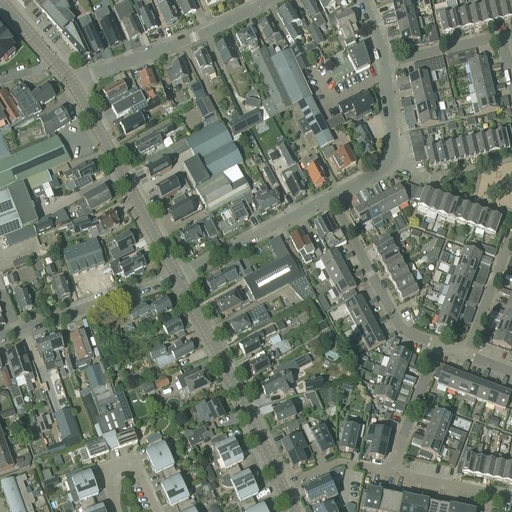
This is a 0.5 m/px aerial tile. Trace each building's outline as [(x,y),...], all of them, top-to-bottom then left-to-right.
[(16,0),(24,8),(33,0),(37,4),(41,0),(16,0)] [(41,0),(37,4),(43,10),(42,11),(60,32),(72,21),(63,3),(61,0),(41,0)] [(162,0),(163,0),(162,0),(165,6),(159,8),(166,25),(178,20),(171,3),(170,3),(168,0),(162,0)] [(175,0),(179,9),(181,9),(184,17),(196,11),(190,0),(175,0)] [(303,0),(304,2),(301,3),(312,26),(308,28),(317,46),(324,43),(317,29),(325,25),(320,15),(311,0),(303,0)] [(317,0),(327,17),(333,15),(328,7),(335,3),(338,8),(344,5),(341,0),(317,0)] [(392,5),(394,13),(394,15),(412,11),(409,0),(392,5)] [(487,0),(486,0),(488,6),(492,24),(502,22),(496,0),(487,0)] [(507,0),(496,0),(502,22),(511,19),(507,0)] [(466,5),(468,11),(472,28),(482,26),(478,8),(477,3),(466,5)] [(140,4),(134,7),(137,14),(145,34),(147,33),(149,34),(153,33),(153,30),(157,28),(149,9),(143,11),(140,4)] [(126,6),(115,11),(118,18),(119,18),(120,21),(121,21),(129,40),(140,35),(132,16),(130,17),(129,14),(129,13),(126,6)] [(291,6),(277,14),(292,42),(301,37),(294,24),(299,22),(291,6)] [(488,6),(478,8),(482,26),(492,24),(488,6)] [(457,7),(447,10),(452,33),(462,31),(458,13),(457,7)] [(447,10),(434,12),(437,22),(438,21),(442,35),(452,33),(447,10)] [(102,11),(96,14),(110,48),(121,43),(111,20),(107,22),(102,11)] [(394,15),(395,17),(397,25),(414,21),(412,11),(394,15)] [(468,11),(458,13),(462,31),(472,28),(468,11)] [(350,12),(336,18),(334,14),(333,15),(327,17),(332,29),(337,26),(340,32),(355,25),(350,12)] [(84,19),(77,21),(92,56),(103,51),(93,28),(89,30),(84,19)] [(420,19),(414,21),(397,25),(398,32),(399,35),(417,31),(422,29),(420,19)] [(270,20),(259,26),(268,44),(274,41),(274,42),(281,38),(279,34),(277,34),(270,20)] [(89,56),(72,21),(60,32),(64,36),(62,37),(82,60),(89,56)] [(354,45),(353,40),(354,40),(355,41),(356,40),(356,39),(360,38),(359,36),(361,35),(358,29),(356,29),(355,26),(355,25),(340,32),(335,34),(344,50),(354,45)] [(430,38),(428,38),(429,45),(438,43),(435,26),(428,28),(430,38)] [(249,30),(235,36),(243,51),(249,47),(252,52),(249,53),(270,99),(262,103),(269,119),(278,115),(289,109),(289,110),(293,108),(265,50),(260,53),(256,44),(249,30)] [(401,44),(398,45),(399,51),(417,47),(416,42),(419,41),(417,31),(399,35),(399,37),(401,44)] [(0,62),(3,60),(4,59),(7,62),(8,61),(11,58),(12,57),(11,57),(14,55),(15,54),(11,49),(11,50),(8,47),(9,47),(7,44),(6,44),(4,41),(2,39),(0,37),(0,62)] [(228,43),(215,49),(223,67),(236,61),(228,43)] [(299,43),(290,48),(296,59),(305,54),(299,43)] [(369,67),(365,53),(363,46),(357,49),(346,54),(351,64),(356,74),(369,67)] [(265,50),(293,108),(297,106),(311,99),(314,97),(290,49),(270,59),(265,50)] [(475,51),(469,52),(471,63),(477,62),(475,51)] [(198,55),(194,57),(200,72),(202,76),(207,74),(209,77),(214,74),(211,68),(205,53),(203,53),(203,52),(198,54),(198,55)] [(469,52),(463,53),(466,65),(467,64),(471,63),(469,52)] [(463,53),(457,54),(460,66),(466,65),(463,53)] [(457,54),(451,56),(454,67),(460,66),(457,54)] [(305,55),(296,59),(302,72),(311,67),(305,55)] [(451,56),(445,57),(448,69),(454,67),(451,56)] [(442,58),(436,59),(439,71),(445,69),(442,58)] [(436,59),(430,61),(433,72),(439,71),(436,59)] [(471,63),(467,64),(470,75),(487,70),(487,68),(485,60),(477,62),(471,63)] [(430,61),(425,62),(427,73),(433,72),(430,61)] [(172,69),(166,71),(170,84),(181,80),(183,86),(189,84),(187,78),(188,77),(183,62),(181,63),(181,62),(178,62),(176,63),(177,65),(171,67),(172,69)] [(425,62),(419,63),(421,75),(426,74),(427,73),(425,62)] [(419,63),(413,65),(415,76),(421,75),(419,63)] [(357,75),(356,74),(351,64),(330,75),(336,86),(357,75)] [(487,70),(470,75),(472,85),(489,81),(488,73),(487,70)] [(150,73),(139,77),(142,85),(140,85),(142,92),(143,93),(149,89),(154,98),(158,96),(155,88),(156,88),(150,73)] [(408,78),(410,86),(410,88),(428,84),(426,74),(421,75),(415,76),(408,78)] [(120,83),(102,92),(109,104),(110,106),(129,96),(130,99),(139,95),(135,86),(131,88),(132,89),(126,92),(124,87),(128,85),(123,76),(118,79),(120,83)] [(489,81),(472,85),(474,95),(492,90),(491,88),(489,81)] [(199,83),(190,86),(196,101),(205,98),(199,83)] [(23,84),(9,94),(19,108),(17,109),(22,117),(20,118),(22,122),(40,113),(38,110),(33,112),(23,98),(37,89),(34,84),(27,89),(23,84)] [(410,88),(411,91),(413,98),(430,94),(428,84),(410,88)] [(37,89),(23,98),(33,112),(38,110),(54,98),(46,86),(39,91),(37,89)] [(129,96),(110,106),(112,109),(111,109),(117,119),(129,113),(155,99),(154,98),(149,89),(143,93),(139,95),(130,99),(129,96)] [(492,90),(474,95),(477,104),(494,100),(492,93),(492,90)] [(4,91),(0,94),(0,108),(4,113),(2,115),(9,125),(20,118),(22,117),(17,109),(4,91)] [(164,91),(157,93),(161,106),(169,102),(168,101),(170,100),(167,92),(165,93),(164,91)] [(359,94),(338,105),(342,113),(353,108),(356,114),(373,105),(366,93),(360,96),(359,94)] [(413,98),(415,106),(415,108),(433,104),(430,94),(413,98)] [(207,97),(193,105),(201,120),(202,119),(206,126),(218,119),(214,113),(215,112),(207,97)] [(498,105),(496,105),(497,110),(508,108),(507,104),(508,104),(507,98),(497,100),(498,105)] [(131,118),(120,124),(126,136),(144,126),(138,114),(157,104),(154,99),(155,99),(129,113),(131,118)] [(328,132),(311,99),(297,106),(302,115),(304,119),(311,132),(315,138),(328,132)] [(190,100),(175,107),(178,112),(192,104),(190,100)] [(477,105),(472,106),(474,116),(496,111),(494,100),(477,104),(477,105)] [(415,108),(416,111),(417,118),(435,114),(440,113),(437,103),(433,104),(415,108)] [(0,130),(9,126),(10,126),(9,125),(2,115),(4,113),(0,108),(0,130)] [(0,131),(0,160),(24,151),(55,138),(52,134),(55,133),(70,124),(62,110),(47,119),(47,120),(3,138),(0,131)] [(256,112),(242,119),(247,130),(261,123),(256,112)] [(341,114),(324,122),(329,131),(329,130),(331,133),(335,131),(334,128),(345,123),(341,114)] [(435,114),(417,118),(420,129),(438,125),(435,114)] [(20,118),(9,125),(10,126),(9,126),(10,128),(22,122),(20,118)] [(247,130),(242,119),(227,126),(233,138),(247,130)] [(311,132),(304,119),(296,123),(303,137),(311,132)] [(138,143),(133,146),(136,150),(134,151),(138,158),(163,144),(161,140),(175,132),(171,124),(138,142),(138,143)] [(222,126),(188,144),(190,149),(197,161),(231,143),(222,126)] [(511,138),(509,126),(493,130),(498,152),(509,150),(507,142),(511,140),(511,138)] [(364,127),(356,131),(362,142),(357,145),(364,159),(366,158),(367,159),(369,158),(370,156),(375,153),(371,147),(373,146),(364,127)] [(493,130),(483,132),(484,137),(488,155),(498,152),(493,130)] [(328,132),(315,138),(320,150),(333,143),(328,132)] [(420,132),(408,135),(409,140),(421,138),(420,132)] [(311,133),(303,137),(310,150),(317,146),(311,133)] [(484,137),(474,139),(478,157),(488,155),(484,137)] [(56,138),(55,138),(24,151),(35,176),(46,171),(70,162),(56,138)] [(421,138),(409,140),(411,146),(422,144),(421,138)] [(474,139),(464,142),(468,159),(478,157),(474,139)] [(453,140),(444,142),(444,146),(448,164),(458,162),(454,144),(453,140)] [(444,142),(433,145),(434,147),(439,166),(448,164),(444,146),(444,142)] [(464,142),(454,144),(458,162),(468,159),(464,142)] [(197,161),(184,168),(195,189),(242,163),(231,143),(197,161)] [(422,144),(411,146),(412,152),(424,149),(422,144)] [(332,148),(322,153),(326,161),(331,158),(338,173),(356,164),(346,146),(340,149),(341,152),(335,155),(332,148)] [(425,155),(427,161),(428,169),(439,166),(434,147),(424,150),(425,155)] [(176,161),(173,157),(169,149),(146,161),(147,162),(149,166),(143,169),(150,181),(171,170),(169,165),(176,161)] [(424,149),(412,152),(414,158),(425,155),(424,150),(424,149)] [(17,183),(21,181),(35,176),(24,151),(0,160),(0,188),(17,182),(17,183)] [(290,152),(282,156),(288,167),(296,163),(290,152)] [(425,155),(414,158),(415,164),(427,161),(425,155)] [(308,157),(300,162),(305,171),(306,171),(314,186),(316,185),(316,186),(321,184),(320,183),(325,180),(321,172),(323,171),(315,157),(309,160),(308,157)] [(84,164),(63,175),(66,180),(74,176),(77,180),(72,183),(77,191),(92,183),(89,178),(96,174),(95,173),(96,171),(95,168),(92,167),(90,163),(85,166),(84,164)] [(267,167),(262,170),(271,187),(276,184),(267,167)] [(292,181),(285,184),(293,199),(294,198),(295,199),(301,196),(301,194),(305,192),(298,177),(297,178),(292,169),(287,172),(292,181)] [(21,181),(22,184),(26,193),(51,182),(46,171),(35,176),(21,181)] [(221,175),(195,189),(209,215),(250,192),(240,175),(226,184),(221,175)] [(173,178),(154,188),(161,201),(179,190),(173,178)] [(22,184),(0,193),(0,218),(31,207),(26,193),(22,184)] [(405,184),(399,187),(390,192),(398,208),(408,203),(405,198),(406,197),(414,200),(418,189),(405,184)] [(45,195),(41,186),(26,193),(28,198),(31,197),(32,200),(45,195)] [(264,186),(260,189),(261,191),(260,192),(270,211),(280,205),(277,200),(279,199),(275,191),(268,194),(264,186)] [(81,210),(75,214),(78,220),(93,215),(91,212),(110,201),(109,198),(110,197),(106,189),(104,190),(103,188),(83,199),(77,203),(81,210)] [(260,189),(244,197),(248,205),(251,203),(256,211),(257,210),(260,216),(270,211),(260,192),(261,191),(260,189)] [(418,189),(414,200),(419,202),(417,208),(427,211),(433,194),(418,189)] [(383,196),(381,197),(389,213),(398,208),(390,192),(383,196)] [(433,194),(427,211),(436,215),(443,198),(433,194)] [(174,208),(168,212),(173,222),(180,218),(181,220),(192,213),(183,196),(171,202),(174,208)] [(379,198),(372,202),(380,217),(389,213),(381,197),(379,198)] [(443,198),(436,215),(446,219),(452,201),(443,198)] [(452,201),(446,219),(456,222),(462,205),(452,201)] [(372,202),(365,205),(363,206),(371,222),(373,227),(383,222),(380,217),(372,202)] [(462,205),(456,222),(465,226),(472,209),(462,205)] [(231,219),(218,226),(224,236),(244,225),(242,222),(248,219),(241,206),(228,213),(231,219)] [(361,207),(350,214),(355,224),(359,222),(362,227),(371,222),(363,206),(361,207)] [(31,207),(0,218),(0,237),(38,224),(31,207)] [(472,209),(465,226),(475,229),(481,212),(472,209)] [(89,220),(72,225),(75,237),(96,230),(100,238),(105,236),(111,233),(110,232),(119,227),(117,223),(119,223),(118,221),(119,218),(117,215),(114,214),(113,212),(96,222),(90,225),(89,220)] [(481,212),(475,229),(484,233),(491,216),(481,212)] [(491,216),(484,233),(494,237),(501,219),(491,216)] [(208,217),(200,221),(210,239),(218,235),(208,217)] [(50,220),(33,226),(37,236),(53,229),(50,220)] [(315,225),(314,226),(317,232),(316,233),(327,253),(345,244),(339,231),(333,234),(325,220),(320,222),(319,222),(316,223),(315,225)] [(399,229),(405,226),(402,221),(397,224),(399,229)] [(180,233),(187,246),(187,245),(194,242),(195,244),(202,240),(202,239),(204,238),(200,232),(198,233),(195,226),(181,233),(180,233)] [(32,227),(4,238),(5,238),(8,247),(36,237),(32,227)] [(388,231),(384,233),(385,234),(379,237),(381,240),(386,237),(390,235),(388,231)] [(291,238),(290,238),(297,253),(299,252),(305,264),(311,261),(308,256),(313,253),(306,239),(305,240),(301,233),(296,235),(294,235),(292,236),(291,238)] [(115,244),(103,251),(106,257),(119,250),(120,253),(134,245),(131,240),(133,239),(130,234),(128,235),(128,234),(114,241),(115,244)] [(268,243),(277,259),(288,253),(279,237),(268,243)] [(389,239),(373,248),(378,257),(393,249),(389,239)] [(96,241),(62,253),(69,276),(104,264),(96,241)] [(58,244),(49,247),(52,254),(60,251),(58,244)] [(402,244),(393,249),(378,257),(382,266),(398,258),(404,255),(401,250),(404,248),(402,244)] [(346,247),(341,249),(347,261),(352,258),(346,247)] [(340,262),(321,272),(326,281),(329,279),(345,271),(341,264),(347,261),(341,249),(335,252),(340,262)] [(464,249),(460,259),(477,266),(478,264),(481,256),(464,249)] [(320,261),(316,263),(321,272),(340,262),(335,252),(320,261)] [(59,268),(66,266),(62,253),(55,255),(59,268)] [(33,255),(12,263),(14,268),(35,261),(33,255)] [(117,260),(109,264),(114,277),(128,270),(131,275),(134,273),(135,275),(137,276),(143,273),(143,271),(142,269),(145,267),(144,266),(145,264),(144,261),(142,261),(139,256),(120,265),(117,260)] [(288,286),(304,277),(298,265),(294,267),(288,256),(243,280),(256,303),(288,286)] [(398,258),(382,266),(387,275),(403,267),(398,258)] [(460,259),(457,269),(474,275),(476,268),(477,266),(460,259)] [(412,266),(417,274),(422,271),(417,264),(412,266)] [(403,267),(387,275),(392,284),(408,276),(411,274),(407,265),(403,267)] [(52,266),(46,268),(49,276),(55,274),(52,266)] [(219,274),(206,281),(207,283),(206,285),(208,287),(209,288),(212,293),(226,286),(237,280),(231,268),(219,274)] [(457,269),(453,279),(470,285),(471,283),(474,275),(457,269)] [(103,271),(107,294),(112,293),(108,270),(103,271)] [(345,271),(329,279),(334,288),(350,280),(349,278),(345,271)] [(63,275),(51,278),(53,283),(51,284),(54,292),(56,292),(58,299),(64,297),(64,299),(69,297),(68,296),(70,295),(63,275)] [(334,288),(331,290),(336,299),(339,297),(341,296),(344,302),(356,295),(353,290),(355,289),(351,282),(356,279),(354,275),(349,278),(350,280),(334,288)] [(14,276),(9,278),(11,285),(17,283),(14,276)] [(408,276),(392,284),(397,293),(413,285),(408,276)] [(316,299),(304,277),(288,286),(305,305),(316,299)] [(453,279),(450,288),(466,294),(469,287),(470,285),(453,279)] [(413,285),(397,293),(402,302),(418,294),(413,285)] [(19,288),(13,290),(15,295),(20,312),(26,310),(26,311),(31,310),(31,308),(32,307),(27,291),(21,293),(19,288)] [(450,288),(446,298),(463,304),(464,302),(466,294),(450,288)] [(234,293),(216,303),(219,308),(217,309),(220,315),(222,314),(223,315),(241,305),(237,298),(234,293)] [(144,305),(128,313),(133,323),(154,312),(157,318),(172,310),(171,309),(171,307),(170,305),(168,304),(165,298),(151,306),(146,309),(144,305)] [(360,298),(344,306),(349,316),(365,307),(364,305),(360,298)] [(446,298),(442,307),(459,314),(462,306),(463,304),(446,298)] [(320,307),(323,312),(329,309),(326,303),(320,307)] [(504,313),(503,315),(511,318),(511,307),(507,306),(504,313)] [(236,321),(229,325),(231,330),(233,335),(234,335),(235,336),(249,328),(251,332),(264,326),(259,317),(265,313),(262,307),(244,316),(243,316),(236,320),(236,321)] [(365,307),(349,316),(354,325),(369,316),(366,309),(365,307)] [(442,307),(439,317),(456,323),(457,321),(462,323),(461,327),(467,329),(469,323),(462,320),(463,316),(459,315),(459,314),(442,307)] [(417,317),(411,320),(414,326),(422,322),(426,312),(420,310),(417,317)] [(511,318),(503,315),(502,317),(500,325),(511,329),(511,318)] [(369,316),(354,325),(358,334),(374,325),(373,323),(369,316)] [(437,327),(435,334),(452,341),(455,333),(452,332),(455,325),(461,327),(462,323),(457,321),(456,323),(439,317),(435,327),(437,327)] [(177,319),(162,327),(168,338),(183,331),(180,325),(180,324),(179,322),(178,321),(177,319)] [(280,321),(274,324),(278,332),(285,329),(280,321)] [(158,322),(150,326),(153,331),(161,328),(158,322)] [(374,325),(358,334),(363,343),(379,334),(375,327),(374,325)] [(511,329),(500,325),(497,332),(496,334),(511,340),(511,329)] [(272,328),(239,346),(244,357),(260,348),(257,344),(264,340),(263,339),(275,333),(272,328)] [(84,331),(70,336),(79,363),(93,358),(84,331)] [(58,334),(46,338),(56,368),(62,366),(58,352),(63,350),(58,334)] [(379,334),(363,343),(368,352),(384,344),(379,334)] [(495,336),(492,344),(509,350),(511,342),(511,340),(496,334),(495,336)] [(277,341),(284,357),(292,353),(285,337),(277,341)] [(46,338),(34,342),(40,358),(45,356),(48,364),(54,362),(56,368),(46,338)] [(392,341),(390,348),(393,350),(390,359),(407,366),(408,364),(413,365),(415,358),(414,356),(410,355),(410,356),(402,353),(403,351),(396,348),(398,342),(394,341),(392,341)] [(163,347),(149,352),(151,359),(153,358),(157,369),(175,361),(193,352),(193,350),(193,348),(191,346),(190,345),(189,343),(181,347),(179,343),(168,349),(169,349),(165,351),(163,347)] [(15,352),(14,352),(22,375),(30,372),(22,350),(21,350),(21,347),(14,349),(15,352)] [(14,352),(6,355),(14,378),(22,375),(14,352)] [(264,357),(249,365),(255,376),(270,369),(268,364),(274,360),(271,355),(264,358),(264,357)] [(267,383),(260,387),(266,398),(281,391),(283,396),(292,391),(290,386),(293,385),(287,374),(309,363),(305,356),(273,372),(276,377),(267,382),(267,383)] [(92,388),(81,392),(83,398),(83,399),(86,408),(87,407),(99,439),(109,435),(104,423),(108,421),(103,406),(116,402),(114,397),(103,365),(102,365),(99,358),(95,360),(97,367),(85,371),(92,388)] [(71,360),(71,359),(65,361),(69,374),(73,373),(76,372),(73,365),(71,360)] [(390,359),(386,369),(403,375),(406,368),(407,366),(390,359)] [(105,368),(107,375),(118,371),(115,364),(105,368)] [(438,364),(432,382),(437,384),(436,386),(446,390),(453,373),(454,370),(438,364)] [(0,367),(0,372),(1,372),(6,388),(9,387),(12,386),(11,383),(5,367),(1,369),(0,367)] [(386,369),(383,379),(400,385),(400,383),(403,375),(386,369)] [(453,373),(446,390),(456,393),(462,376),(460,376),(453,373)] [(188,374),(177,379),(181,388),(186,386),(190,395),(209,386),(204,374),(191,379),(188,374)] [(165,376),(154,381),(158,390),(170,385),(165,376)] [(462,376),(456,393),(466,397),(472,380),(464,377),(462,376)] [(383,379),(379,388),(396,394),(399,387),(400,385),(383,379)] [(320,380),(304,383),(306,393),(322,390),(320,380)] [(472,380),(466,397),(475,400),(481,383),(479,383),(472,380)] [(12,386),(9,387),(13,400),(14,399),(21,397),(16,381),(11,383),(12,386)] [(481,383),(475,400),(485,404),(491,387),(484,384),(481,383)] [(151,385),(142,389),(145,398),(155,394),(151,385)] [(491,387),(485,404),(494,407),(500,390),(498,390),(491,387)] [(379,388),(376,398),(386,402),(383,407),(395,412),(395,411),(403,413),(406,404),(394,400),(396,394),(379,388)] [(500,390),(494,407),(504,411),(510,394),(503,391),(500,390)] [(133,420),(123,394),(114,397),(116,402),(123,424),(133,420)] [(21,397),(14,399),(17,408),(24,405),(21,397)] [(428,397),(425,403),(432,405),(434,399),(428,397)] [(322,410),(318,401),(312,403),(316,413),(322,410)] [(204,404),(198,407),(205,423),(211,420),(212,423),(224,418),(217,402),(206,407),(204,404)] [(278,425),(295,418),(290,406),(273,413),(278,425)] [(13,409),(6,411),(8,418),(15,415),(13,409)] [(78,435),(69,411),(53,417),(62,441),(78,435)] [(434,412),(432,420),(431,422),(448,428),(451,418),(434,412)] [(46,417),(38,419),(42,434),(51,431),(46,417)] [(497,429),(500,422),(490,418),(487,426),(497,429)] [(445,438),(447,433),(451,434),(453,430),(448,428),(431,422),(430,424),(427,431),(444,438),(445,438)] [(339,442),(342,442),(340,451),(352,453),(356,438),(362,439),(365,427),(359,426),(359,425),(346,423),(343,435),(340,435),(339,442)] [(221,425),(210,429),(212,435),(223,430),(221,425)] [(333,451),(329,443),(332,442),(329,436),(327,437),(321,425),(309,430),(307,425),(301,428),(309,444),(315,442),(321,456),(333,451)] [(481,428),(474,426),(472,432),(479,434),(481,428)] [(204,427),(192,433),(194,436),(187,440),(191,448),(196,446),(205,441),(202,435),(206,433),(204,427)] [(389,434),(369,429),(367,439),(373,441),(372,442),(386,446),(389,434)] [(427,431),(424,439),(424,441),(441,447),(444,438),(427,431)] [(114,435),(108,437),(113,450),(122,446),(123,448),(137,443),(133,432),(115,438),(114,435)] [(22,433),(15,436),(17,442),(24,440),(22,433)] [(15,436),(8,438),(10,444),(17,442),(15,436)] [(86,449),(79,452),(82,463),(104,455),(103,453),(113,450),(108,437),(102,439),(104,442),(86,449)] [(299,449),(304,446),(300,437),(281,445),(286,456),(299,450),(299,449)] [(224,438),(212,443),(220,460),(238,451),(235,444),(231,445),(230,442),(227,444),(224,438)] [(383,460),(386,446),(372,442),(373,441),(367,439),(366,443),(372,445),(369,457),(383,460)] [(150,456),(146,457),(150,465),(168,456),(160,440),(154,443),(149,445),(151,451),(148,452),(150,456)] [(424,441),(423,443),(418,457),(429,461),(431,455),(437,457),(441,447),(424,441)] [(4,443),(0,444),(0,458),(8,455),(4,443)] [(477,451),(471,476),(482,478),(485,460),(486,456),(480,455),(482,446),(478,445),(477,451)] [(196,446),(191,448),(194,455),(199,453),(196,446)] [(306,464),(300,452),(299,450),(286,456),(292,470),(306,464)] [(458,467),(456,475),(461,476),(462,474),(471,476),(477,451),(472,450),(471,457),(465,456),(463,464),(459,464),(458,467)] [(238,451),(220,460),(227,476),(239,471),(237,465),(240,464),(238,460),(242,458),(238,451)] [(453,451),(450,458),(457,460),(459,454),(455,452),(453,451)] [(30,454),(16,459),(20,470),(31,467),(32,460),(30,454)] [(8,455),(0,458),(0,472),(13,468),(8,455)] [(485,460),(482,478),(492,480),(497,455),(492,455),(491,461),(485,460)] [(497,455),(492,480),(501,482),(505,464),(499,463),(501,456),(497,455)] [(168,456),(150,465),(153,472),(157,470),(158,474),(161,472),(164,478),(175,473),(168,456)] [(505,464),(501,482),(511,484),(511,481),(511,460),(511,466),(505,464)] [(82,469),(65,476),(67,481),(66,482),(70,493),(95,484),(92,476),(88,478),(87,474),(84,476),(82,469)] [(50,470),(40,473),(44,482),(53,479),(50,470)] [(165,488),(161,490),(165,498),(183,489),(178,479),(182,477),(179,471),(175,473),(164,478),(166,484),(163,485),(165,488)] [(227,476),(221,479),(224,485),(223,486),(224,487),(225,488),(226,488),(227,488),(228,489),(229,489),(230,488),(231,488),(232,488),(233,488),(235,492),(254,484),(250,476),(246,478),(245,475),(242,476),(239,471),(227,476)] [(215,480),(212,473),(205,476),(208,483),(215,480)] [(25,476),(0,484),(5,496),(25,489),(22,482),(27,481),(25,476)] [(328,480),(320,483),(327,498),(326,498),(328,502),(336,498),(337,497),(338,490),(333,480),(328,482),(328,480)] [(327,498),(320,483),(312,487),(318,502),(326,498),(327,498)] [(95,484),(70,493),(74,504),(80,502),(82,508),(94,504),(92,498),(95,496),(94,493),(98,492),(95,484)] [(254,484),(235,492),(243,509),(254,503),(252,498),(255,496),(253,493),(257,491),(254,484)] [(318,502),(312,487),(303,491),(310,506),(318,502)] [(25,489),(5,496),(9,507),(33,499),(31,494),(27,496),(25,489)] [(39,497),(36,498),(39,507),(46,505),(41,489),(37,490),(39,497)] [(183,489),(165,498),(168,505),(172,503),(173,507),(176,505),(179,511),(194,504),(193,501),(189,502),(183,489)] [(368,492),(363,511),(375,511),(379,494),(371,492),(370,492),(368,492)] [(379,494),(375,511),(388,511),(391,497),(390,496),(389,496),(379,494)] [(391,497),(388,511),(400,511),(403,499),(394,497),(393,497),(391,497)] [(33,499),(9,507),(10,511),(31,511),(33,511),(31,505),(35,503),(33,499)] [(403,499),(400,511),(412,511),(415,501),(413,501),(412,501),(403,499)] [(415,501),(412,511),(425,511),(427,504),(418,502),(417,502),(415,501)] [(243,509),(239,510),(239,511),(266,511),(265,509),(261,511),(260,508),(257,509),(254,503),(243,509)]
